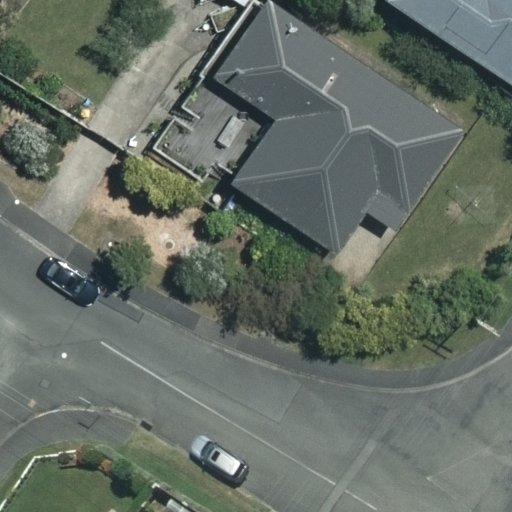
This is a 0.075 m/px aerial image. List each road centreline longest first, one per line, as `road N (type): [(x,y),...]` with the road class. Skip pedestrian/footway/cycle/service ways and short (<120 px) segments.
road 1 (residential): [(351,497),(36,299)]
road 2 (residential): [(511,435),(434,478),(351,497)]
